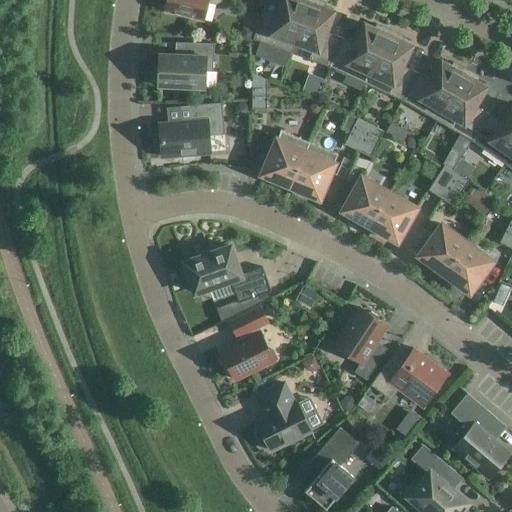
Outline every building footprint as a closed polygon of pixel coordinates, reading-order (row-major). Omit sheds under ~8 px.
[(166,0),(164,11),(203,20),(208,3),(216,5),(221,1),(221,0),(166,0)] [(291,53),(294,44),(310,0),(282,0),(277,15),(263,10),(253,40),(291,53)] [(329,67),(341,38),(326,33),(334,11),(323,7),(325,3),(316,0),(310,0),(294,44),(312,50),(309,60),(329,67)] [(341,38),(329,67),(366,84),(390,30),(377,24),(375,29),(364,24),(355,44),(341,38)] [(244,27),(240,39),(252,43),(256,31),(244,27)] [(402,101),(416,73),(403,66),(412,46),(401,41),(403,36),(390,30),(366,84),(402,101)] [(158,82),(158,86),(204,88),(205,71),(213,71),(214,44),(184,43),(183,56),(160,55),(159,69),(155,69),(154,82),(158,82)] [(416,73),(402,101),(437,121),(466,70),(454,62),(451,67),(441,61),(430,80),(416,73)] [(472,141),(489,114),(475,107),(487,87),(476,81),(479,77),(466,70),(437,121),(472,141)] [(252,109),(267,109),(267,80),(252,74),(252,109)] [(225,135),(222,103),(189,106),(190,122),(159,124),(162,157),(210,153),(209,136),(225,135)] [(489,114),(472,141),(505,164),(511,153),(511,107),(501,123),(489,114)] [(357,151),(370,125),(357,118),(344,144),(357,151)] [(370,125),(357,151),(370,157),(383,131),(370,125)] [(270,182),(289,190),(309,143),(281,131),(262,174),(272,179),(270,182)] [(338,155),(309,143),(289,190),(307,198),(309,194),(319,199),(338,155)] [(344,157),(336,175),(344,179),(352,161),(344,157)] [(441,198),(456,174),(444,166),(428,190),(441,198)] [(456,174),(441,198),(453,206),(469,181),(456,174)] [(368,229),(389,193),(362,178),(343,211),(353,216),(351,220),(368,229)] [(389,193),(368,229),(385,239),(387,236),(397,241),(416,208),(389,193)] [(511,218),(500,243),(511,248),(511,218)] [(442,277),(467,243),(442,225),(420,256),(428,262),(426,265),(442,277)] [(467,243),(442,277),(458,289),(461,286),(470,292),(492,262),(467,243)] [(262,268),(240,276),(240,275),(239,275),(230,248),(231,248),(230,246),(228,247),(186,262),(184,262),(185,264),(187,270),(181,272),(187,287),(193,285),(195,291),(194,291),(195,293),(197,292),(231,280),(235,293),(267,282),(262,268)] [(296,300),(311,308),(319,293),(304,285),(296,300)] [(236,380),(273,361),(259,333),(258,333),(256,328),(267,322),(260,308),(230,323),(237,337),(238,337),(240,342),(222,351),(225,358),(222,360),(229,375),(232,373),(236,380)] [(386,326),(378,320),(378,317),(371,312),(368,314),(359,308),(334,345),(361,363),(354,373),(366,380),(382,356),(371,349),(386,326)] [(191,329),(198,345),(213,339),(211,333),(222,328),(217,317),(191,329)] [(427,355),(425,357),(414,348),(400,367),(389,360),(371,384),(390,398),(397,388),(423,407),(448,373),(436,365),(437,363),(427,355)] [(298,375),(314,373),(312,357),(296,359),(298,375)] [(297,402),(294,404),(284,383),(256,396),(266,417),(256,422),(259,428),(257,430),(255,434),(261,445),(265,446),(268,445),(271,451),(311,431),(297,402)] [(311,407),(324,417),(336,403),(324,392),(311,407)] [(365,394),(359,403),(357,404),(369,413),(376,403),(373,401),(365,394)] [(499,420),(468,394),(451,413),(470,429),(453,448),(488,478),(492,473),(497,472),(501,470),(504,467),(505,462),(505,458),(509,453),(487,434),(499,420)] [(353,477),(339,466),(358,444),(339,428),(309,464),(320,473),(304,491),(326,509),(353,477)] [(458,511),(459,511),(466,503),(451,490),(461,478),(435,456),(422,446),(412,459),(429,473),(409,497),(427,511),(458,511)]
